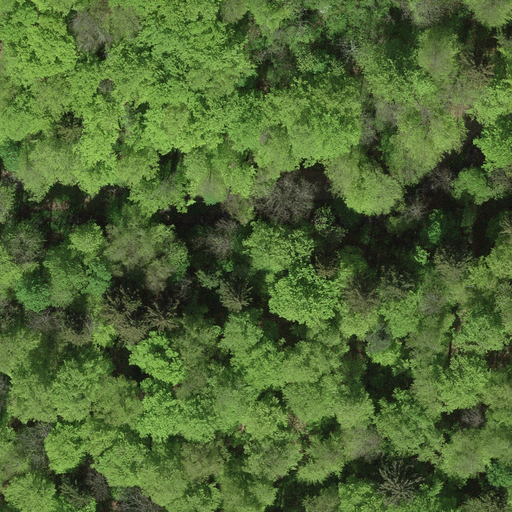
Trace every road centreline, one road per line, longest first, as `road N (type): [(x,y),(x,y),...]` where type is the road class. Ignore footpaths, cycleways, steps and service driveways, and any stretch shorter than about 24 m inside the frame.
road 1 (unclassified): [(0,195),(48,177),(176,196),(271,186),(379,188),(431,162),(511,88)]
road 2 (track): [(449,0),(409,38),(324,77),(31,85)]
